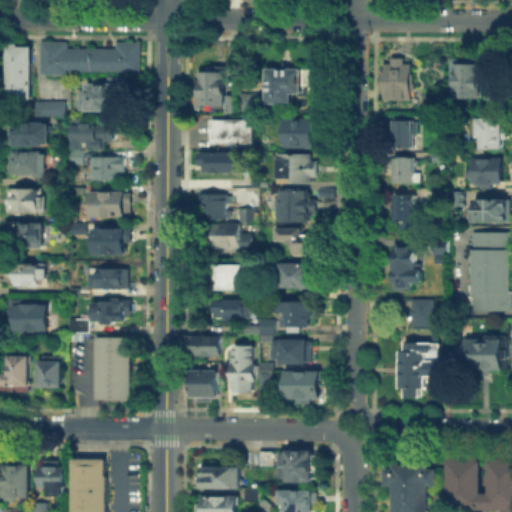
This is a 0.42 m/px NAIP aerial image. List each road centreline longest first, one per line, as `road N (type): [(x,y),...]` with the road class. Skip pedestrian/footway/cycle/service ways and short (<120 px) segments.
road 1 (residential): [(0,18),(511,18)]
road 2 (tertiary): [(164,511),(169,75)]
road 3 (residential): [(357,408),(357,0)]
road 4 (residential): [(0,427),(322,430),(344,438),(352,451)]
road 5 (residential): [(377,425),(511,427)]
